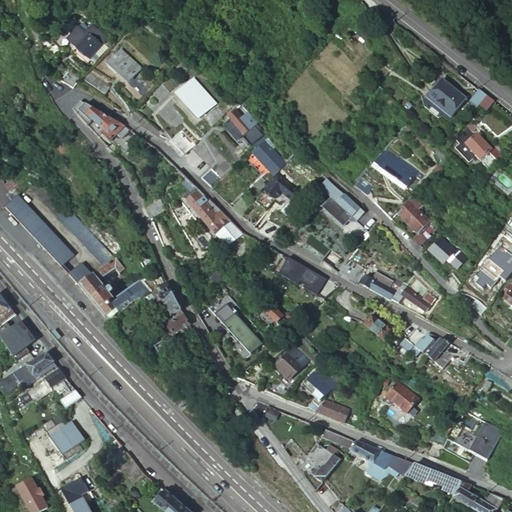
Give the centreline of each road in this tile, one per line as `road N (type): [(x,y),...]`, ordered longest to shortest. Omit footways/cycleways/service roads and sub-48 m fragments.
road 1 (residential): [(247,397),(208,340),(129,175),(70,112),(66,101),(76,91),(163,144),(245,226),(509,368)]
road 2 (primary): [(258,511),(0,245)]
road 3 (residential): [(0,287),(116,431),(206,511)]
road 4 (residential): [(511,494),(271,399),(247,397)]
road 5 (residential): [(509,368),(510,353),(336,173)]
road 6 (unknown): [(90,399),(88,456),(73,466),(45,456),(34,463),(59,511)]
road 7 (tertiary): [(388,0),(511,98)]
road 8 (residential): [(247,397),(326,511)]
